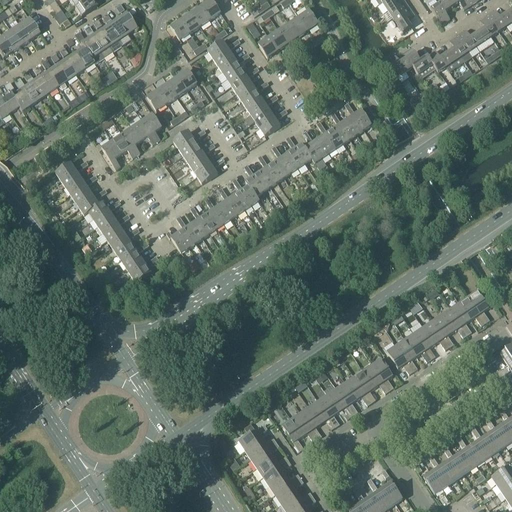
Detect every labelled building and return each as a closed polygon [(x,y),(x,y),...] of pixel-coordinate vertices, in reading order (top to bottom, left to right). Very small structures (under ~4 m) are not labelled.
[(74,11),(90,0),(71,0),(68,2),(74,11)] [(90,0),(74,11),(80,20),(96,9),(90,0)] [(379,8),(382,6),(390,0),(374,0),(379,8)] [(391,0),(390,0),(382,6),(392,21),(408,10),(403,2),(396,7),(391,0)] [(444,15),(458,5),(454,0),(446,0),(437,6),(443,15),(444,15)] [(471,7),(465,0),(454,0),(458,5),(463,12),(471,7)] [(201,9),(210,23),(220,16),(211,2),(201,9)] [(289,6),(286,2),(280,5),(283,10),(289,6)] [(53,12),(58,9),(54,4),(49,7),(53,12)] [(261,8),(264,13),(270,9),(267,4),(261,8)] [(449,22),(444,15),(443,15),(437,6),(430,11),(440,27),(449,22)] [(8,11),(12,16),(16,13),(13,8),(8,11)] [(264,13),(261,8),(256,12),(259,16),(264,13)] [(58,9),(53,12),(56,17),(61,13),(58,9)] [(210,23),(201,9),(191,16),(200,30),(210,23)] [(408,10),(392,21),(403,36),(412,30),(407,23),(414,18),(408,10)] [(266,15),(269,20),(275,16),(272,11),(266,15)] [(500,20),(506,29),(511,25),(511,12),(500,20)] [(298,20),(308,34),(318,27),(309,13),(298,20)] [(506,29),(500,20),(495,13),(488,18),(498,34),(506,29)] [(116,22),(126,38),(136,31),(125,15),(116,22)] [(269,20),(266,15),(261,19),(264,23),(269,20)] [(200,30),(191,16),(181,22),(190,36),(200,30)] [(498,34),(488,18),(480,24),(485,31),(491,39),(498,34)] [(308,34),(298,20),(288,26),(298,41),(308,34)] [(19,27),(30,43),(39,37),(28,21),(19,27)] [(126,38),(116,22),(107,28),(121,49),(130,43),(126,38)] [(190,36),(181,22),(170,29),(179,43),(190,36)] [(255,29),(252,25),(246,29),(249,33),(255,29)] [(278,33),(288,47),(298,41),(288,26),(278,33)] [(30,43),(19,27),(10,33),(20,49),(30,43)] [(107,28),(98,34),(109,50),(112,55),(121,49),(107,28)] [(485,31),(470,40),(470,41),(476,49),(491,39),(485,31)] [(219,36),(222,41),(227,37),(224,32),(219,36)] [(1,39),(11,55),(20,49),(10,33),(1,39)] [(288,47),(278,33),(268,40),(278,54),(288,47)] [(457,38),(468,55),(476,49),(470,41),(470,40),(466,33),(457,38)] [(109,50),(98,34),(89,40),(103,61),(112,55),(109,50)] [(222,41),(219,36),(213,40),(216,44),(222,41)] [(468,55),(457,38),(449,44),(454,51),(455,51),(461,60),(468,55)] [(11,55),(1,39),(0,39),(0,58),(2,61),(11,55)] [(82,40),(77,43),(82,50),(93,66),(94,67),(103,61),(89,40),(84,43),(82,40)] [(278,54),(268,40),(258,47),(268,61),(278,54)] [(223,44),(207,54),(212,61),(228,51),(227,49),(223,44)] [(199,49),(202,54),(207,50),(204,46),(199,49)] [(235,49),(232,46),(227,49),(228,51),(212,61),(217,69),(233,58),(229,53),(235,49)] [(202,54),(199,49),(193,53),(196,58),(202,54)] [(73,56),(84,72),(93,66),(82,50),(73,56)] [(59,54),(62,59),(67,56),(64,51),(59,54)] [(455,51),(454,51),(440,61),(446,70),(461,60),(455,51)] [(435,53),(427,59),(433,68),(436,72),(438,75),(446,70),(440,61),(435,53)] [(415,55),(400,65),(399,66),(405,75),(412,70),(421,64),(420,63),(415,55)] [(64,62),(75,78),(84,72),(73,56),(64,62)] [(50,60),(53,65),(58,62),(55,57),(50,60)] [(233,58),(217,69),(221,76),(237,65),(236,63),(233,58)] [(395,58),(387,64),(398,80),(405,75),(399,66),(400,65),(395,58)] [(420,63),(421,64),(412,70),(418,78),(419,78),(421,82),(436,72),(433,68),(427,59),(420,63)] [(244,63),(242,60),(236,63),(237,65),(221,76),(226,83),(242,72),(239,67),(244,63)] [(75,78),(64,62),(55,68),(66,84),(75,78)] [(41,66),(44,71),(49,68),(46,63),(41,66)] [(55,68),(46,74),(57,90),(58,89),(61,92),(66,90),(64,85),(66,84),(55,68)] [(32,72),(35,77),(40,74),(37,69),(32,72)] [(242,72),(226,83),(231,90),(247,79),(246,77),(242,72)] [(177,80),(186,94),(197,87),(187,73),(177,80)] [(37,80),(48,96),(57,90),(46,74),(37,80)] [(253,77),(251,74),(246,77),(247,79),(231,90),(236,97),(252,86),(248,81),(253,77)] [(28,86),(39,102),(48,96),(37,80),(28,86)] [(186,94),(177,80),(167,86),(176,100),(186,94)] [(12,90),(9,85),(4,88),(7,93),(12,90)] [(22,86),(17,89),(19,92),(30,108),(39,102),(28,86),(24,89),(22,86)] [(176,100),(167,86),(157,93),(167,107),(176,100)] [(252,86),(236,97),(240,104),(256,93),(255,92),(252,86)] [(263,91),(261,88),(255,92),(256,93),(240,104),(245,111),(261,100),(258,95),(263,91)] [(30,108),(19,92),(10,98),(18,110),(21,114),(30,108)] [(167,107),(157,93),(147,100),(156,114),(167,107)] [(0,102),(9,116),(18,110),(10,98),(8,94),(0,99),(0,102)] [(261,100),(245,111),(250,118),(266,107),(265,106),(261,100)] [(9,116),(0,102),(0,127),(2,126),(0,122),(9,116)] [(272,105),(270,102),(265,106),(266,107),(250,118),(255,125),(271,114),(267,109),(272,105)] [(196,107),(199,112),(204,108),(201,103),(196,107)] [(199,112),(196,107),(190,111),(193,115),(199,112)] [(351,111),(348,114),(352,119),(354,118),(364,133),(371,128),(361,113),(355,117),(351,111)] [(271,114),(255,125),(259,132),(275,122),(274,120),(271,114)] [(282,119),(279,116),(274,120),(275,122),(259,132),(264,139),(280,129),(276,123),(282,119)] [(142,124),(156,145),(160,142),(155,135),(161,131),(152,117),(142,124)] [(176,121),(179,125),(184,121),(181,117),(176,121)] [(347,122),(357,138),(364,133),(354,118),(352,119),(347,122)] [(179,125),(176,121),(170,124),(173,129),(179,125)] [(357,138),(347,122),(341,126),(338,121),(334,123),(338,128),(340,127),(350,142),(357,138)] [(156,145),(142,124),(132,131),(141,144),(147,140),(152,148),(156,145)] [(333,132),(343,147),(350,142),(340,127),(338,128),(333,132)] [(343,147),(333,132),(327,136),(324,130),(320,132),(324,138),(326,137),(336,152),(343,147)] [(141,144),(132,131),(122,137),(136,158),(140,156),(135,148),(141,144)] [(173,145),(178,152),(193,141),(192,140),(188,134),(173,145)] [(200,140),(198,136),(192,140),(193,141),(178,152),(182,159),(198,148),(195,143),(200,140)] [(136,158),(122,137),(112,144),(121,158),(127,154),(132,161),(136,158)] [(319,141),(329,157),(336,152),(326,137),(324,138),(319,141)] [(329,157),(319,141),(313,145),(310,139),(306,142),(310,147),(312,146),(322,161),(329,157)] [(121,158),(112,144),(101,151),(116,172),(120,169),(115,162),(121,158)] [(293,145),(289,147),(293,153),(295,151),(305,167),(312,162),(305,151),(302,147),(296,150),(293,145)] [(312,146),(310,147),(305,151),(312,162),(315,166),(322,161),(312,146)] [(198,148),(182,159),(187,166),(203,156),(202,154),(198,148)] [(209,154),(207,150),(202,154),(203,156),(187,166),(192,173),(208,163),(204,157),(209,154)] [(288,156),(298,171),(305,167),(295,151),(293,153),(288,156)] [(279,154),(275,157),(279,162),(281,161),(291,176),(298,171),(288,156),(282,160),(279,154)] [(360,160),(357,156),(351,160),(354,164),(360,160)] [(274,165),(284,181),(291,176),(281,161),(279,162),(274,165)] [(208,163),(192,173),(197,180),(212,170),(211,168),(208,163)] [(219,168),(217,164),(211,168),(212,170),(197,180),(202,187),(217,177),(213,171),(219,168)] [(265,164),(261,166),(265,172),(267,170),(277,185),(284,181),(274,165),(268,169),(265,164)] [(56,176),(60,184),(76,173),(75,172),(71,166),(56,176)] [(83,171),(80,168),(75,172),(76,173),(60,184),(65,191),(81,180),(77,175),(83,171)] [(260,175),(270,190),(277,185),(267,170),(265,172),(260,175)] [(251,173),(247,175),(251,181),(253,179),(263,195),(270,190),(260,175),(254,179),(251,173)] [(245,185),(248,189),(256,200),(256,199),(263,195),(253,179),(251,181),(245,185)] [(81,180),(65,191),(70,198),(86,187),(84,186),(81,180)] [(92,185),(90,182),(84,186),(86,187),(70,198),(75,205),(90,194),(87,189),(92,185)] [(240,187),(236,189),(240,195),(242,193),(252,208),(259,204),(256,199),(256,200),(248,189),(243,192),(240,187)] [(235,198),(245,213),(252,208),(242,193),(240,195),(235,198)] [(90,194),(75,205),(79,212),(95,201),(94,199),(90,194)] [(102,199),(99,196),(94,199),(95,201),(79,212),(84,219),(88,216),(100,208),(96,203),(102,199)] [(226,196),(222,198),(226,204),(228,203),(238,218),(245,213),(235,198),(229,202),(226,196)] [(221,207),(231,223),(238,218),(228,203),(226,204),(221,207)] [(88,216),(93,223),(109,213),(108,211),(104,205),(100,208),(88,216)] [(212,206),(208,208),(212,213),(214,212),(224,228),(231,223),(221,207),(215,211),(212,206)] [(116,211),(113,207),(108,211),(109,213),(93,223),(98,230),(114,220),(110,214),(116,211)] [(206,217),(217,232),(224,228),(214,212),(212,213),(206,217)] [(197,215),(194,217),(198,223),(199,222),(210,237),(217,232),(206,217),(201,221),(197,215)] [(114,220),(98,230),(103,237),(118,227),(117,225),(114,220)] [(125,225),(123,221),(117,225),(118,227),(103,237),(107,244),(123,234),(120,228),(125,225)] [(192,227),(203,242),(210,237),(199,222),(198,223),(192,227)] [(183,225),(180,227),(184,232),(185,231),(195,247),(203,242),(192,227),(187,230),(183,225)] [(76,235),(71,228),(67,231),(72,238),(76,235)] [(178,236),(188,251),(195,247),(185,231),(184,232),(178,236)] [(123,234),(107,244),(112,251),(128,241),(127,239),(123,234)] [(188,251),(178,236),(173,239),(169,234),(166,236),(170,242),(171,241),(181,256),(188,251)] [(134,238),(132,235),(127,239),(128,241),(112,251),(117,258),(133,248),(129,242),(134,238)] [(133,248),(117,258),(121,265),(137,255),(136,253),(133,248)] [(144,252),(142,249),(136,253),(137,255),(121,265),(126,272),(142,262),(138,256),(144,252)] [(142,262),(126,272),(131,279),(147,269),(145,267),(142,262)] [(153,266),(151,263),(145,267),(147,269),(131,279),(136,286),(152,276),(148,270),(153,266)] [(477,294),(468,300),(486,326),(490,323),(484,314),(489,311),(477,294)] [(459,306),(471,323),(475,320),(481,329),(486,326),(468,300),(459,306)] [(471,323),(459,306),(450,312),(467,338),(472,335),(466,326),(471,323)] [(441,318),(452,335),(457,332),(463,341),(467,338),(450,312),(441,318)] [(432,324),(450,350),(454,347),(448,339),(452,335),(441,318),(432,324)] [(423,331),(434,347),(439,344),(445,353),(450,350),(432,324),(423,331)] [(414,337),(431,362),(435,360),(429,351),(434,347),(423,331),(414,337)] [(405,343),(416,360),(421,356),(427,365),(431,362),(414,337),(405,343)] [(396,349),(413,375),(417,372),(411,363),(416,360),(405,343),(396,349)] [(505,364),(511,359),(511,348),(500,357),(505,364)] [(413,375),(396,349),(387,355),(398,372),(403,369),(409,377),(413,375)] [(487,363),(490,367),(496,363),(494,359),(487,363)] [(503,373),(505,377),(511,373),(510,371),(511,369),(511,359),(505,364),(509,369),(503,373)] [(372,368),(389,394),(393,391),(387,382),(392,379),(381,362),(372,368)] [(322,363),(318,366),(324,373),(327,371),(322,363)] [(363,374),(374,391),(379,388),(385,397),(389,394),(372,368),(363,374)] [(321,371),(312,377),(316,382),(325,376),(321,371)] [(354,380),(371,406),(375,403),(369,394),(374,391),(363,374),(354,380)] [(371,406),(354,380),(345,386),(356,403),(361,400),(367,409),(371,406)] [(336,392),(353,418),(357,415),(351,406),(356,403),(345,386),(336,392)] [(327,399),(338,415),(343,412),(349,421),(353,418),(336,392),(327,399)] [(318,405),(335,430),(339,428),(333,419),(338,415),(327,399),(318,405)] [(309,411),(320,427),(325,424),(331,433),(335,430),(318,405),(309,411)] [(300,417),(317,442),(321,440),(315,431),(320,427),(309,411),(300,417)] [(506,416),(502,419),(506,425),(508,423),(511,428),(511,420),(510,422),(506,416)] [(291,423),(302,440),(307,436),(313,445),(317,442),(300,417),(291,423)] [(302,440),(291,423),(281,429),(293,446),(299,455),(303,452),(297,443),(302,440)] [(501,428),(511,444),(511,428),(508,423),(506,425),(501,428)] [(492,426),(488,428),(492,434),(494,433),(505,449),(511,444),(501,428),(496,432),(492,426)] [(245,454),(261,443),(258,438),(267,432),(264,428),(255,434),(255,433),(238,445),(245,454)] [(487,437),(498,454),(505,449),(494,433),(492,434),(487,437)] [(478,435),(474,437),(478,443),(480,442),(491,459),(498,454),(487,437),(482,441),(478,435)] [(261,443),(245,454),(251,463),(276,446),(273,441),(264,447),(261,443)] [(473,447),(484,464),(491,459),(480,442),(478,443),(473,447)] [(463,445),(460,447),(464,453),(466,452),(477,468),(484,464),(473,447),(467,451),(463,445)] [(257,472),(273,461),(270,456),(279,450),(276,446),(251,463),(257,472)] [(459,456),(470,473),(477,468),(466,452),(464,453),(459,456)] [(450,454),(446,456),(450,462),(452,461),(463,478),(470,473),(459,456),(454,460),(450,454)] [(263,481),(288,464),(285,459),(276,465),(273,461),(257,472),(263,481)] [(445,466),(456,483),(463,478),(452,461),(450,462),(445,466)] [(436,463),(432,466),(436,472),(438,471),(449,487),(456,483),(445,466),(440,469),(436,463)] [(269,490),(285,479),(282,474),(291,468),(288,464),(263,481),(269,490)] [(418,467),(414,469),(418,476),(422,473),(418,467)] [(491,480),(496,488),(511,476),(511,475),(508,469),(491,480)] [(431,475),(442,492),(449,487),(438,471),(436,472),(431,475)] [(385,481),(389,479),(384,472),(380,475),(385,481)] [(511,474),(511,475),(511,476),(496,488),(501,495),(511,487),(511,474)] [(442,492),(431,475),(423,480),(435,497),(442,492)] [(275,499),(300,482),(297,477),(288,483),(285,479),(269,490),(275,499)] [(300,482),(275,499),(281,508),(297,497),(294,492),(303,486),(300,482)] [(384,490),(395,507),(402,502),(391,485),(384,490)] [(511,487),(501,495),(505,502),(511,497),(511,487)] [(374,488),(371,490),(375,496),(377,495),(388,511),(395,507),(384,490),(378,494),(374,488)] [(481,489),(476,493),(479,498),(485,494),(481,489)] [(370,500),(377,511),(387,511),(388,511),(377,495),(375,496),(370,500)] [(283,511),(293,511),(312,500),(310,496),(301,502),(297,497),(281,508),(283,511)] [(360,497),(357,500),(361,506),(362,505),(367,511),(377,511),(370,500),(364,503),(360,497)] [(312,500),(293,511),(307,511),(306,510),(315,504),(312,500)] [(342,501),(339,503),(343,510),(347,507),(342,501)]
